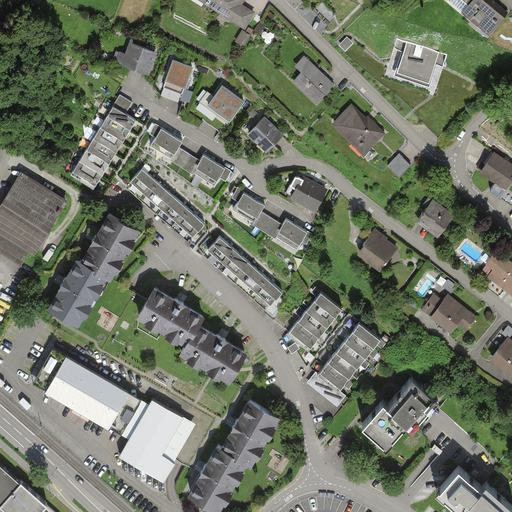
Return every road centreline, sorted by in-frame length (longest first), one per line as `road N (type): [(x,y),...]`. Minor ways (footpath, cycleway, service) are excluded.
road 1 (residential): [(511,314),(334,176),(303,163),(251,170)]
road 2 (residential): [(313,480),(283,368),(255,324),(166,244)]
road 3 (residential): [(450,165),(276,0)]
road 4 (secondary): [(106,511),(0,415)]
